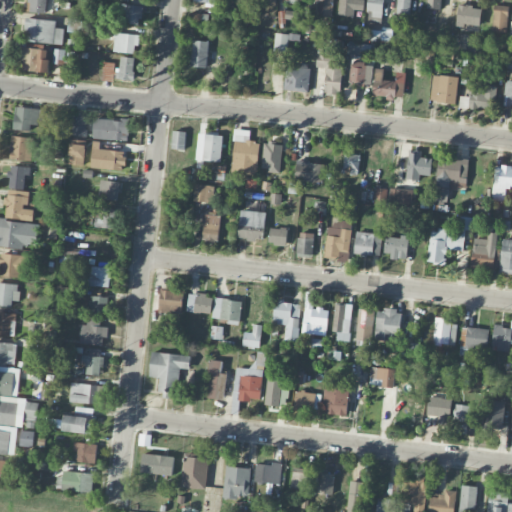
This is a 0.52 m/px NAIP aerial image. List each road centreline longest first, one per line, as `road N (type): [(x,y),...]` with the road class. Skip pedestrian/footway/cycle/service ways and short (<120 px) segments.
road 1 (residential): [(161,105),(113,510)]
road 2 (residential): [(511,464),(125,419)]
road 3 (residential): [(511,301),(143,258)]
road 4 (residential): [(511,140),(161,105)]
road 5 (residential): [(161,105),(0,85)]
